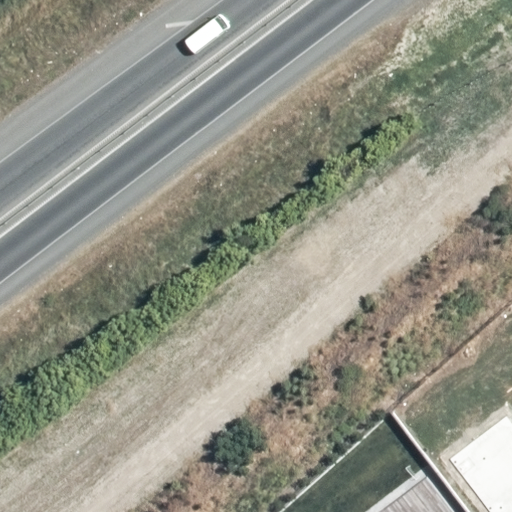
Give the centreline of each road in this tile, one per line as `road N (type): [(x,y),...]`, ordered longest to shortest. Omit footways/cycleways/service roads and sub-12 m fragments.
road 1 (trunk): [(335,0),(0,255)]
road 2 (trunk): [(0,189),(249,0)]
